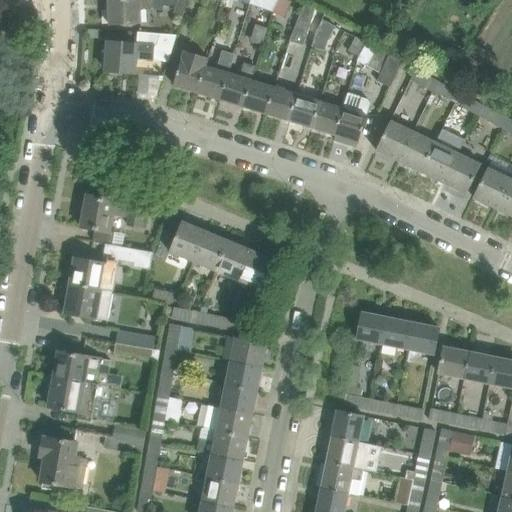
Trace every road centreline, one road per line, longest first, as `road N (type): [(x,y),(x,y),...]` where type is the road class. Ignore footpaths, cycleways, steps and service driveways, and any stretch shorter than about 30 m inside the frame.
road 1 (residential): [(264,511),(316,257),(340,188)]
road 2 (residential): [(340,188),(182,135),(51,107)]
road 3 (tertiary): [(6,360),(51,107)]
road 4 (residential): [(511,269),(340,188)]
